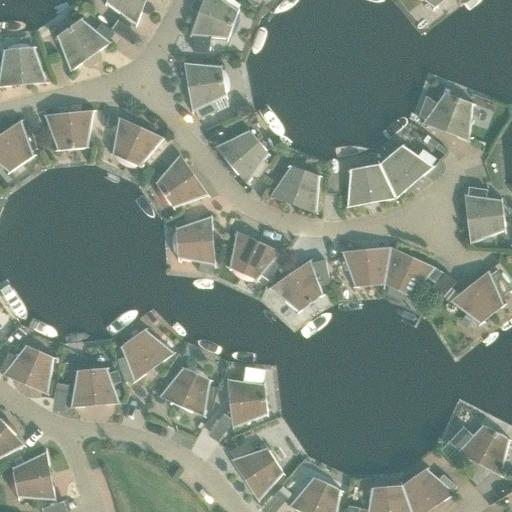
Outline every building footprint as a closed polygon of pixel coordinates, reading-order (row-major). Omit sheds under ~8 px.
[(147,0),(107,0),(106,4),(137,26),(147,0)] [(223,0),(222,0),(203,0),(191,36),(195,36),(194,52),(209,54),(211,38),(228,39),(239,11),(237,10),(240,4),(234,0),(223,0)] [(423,0),(435,9),(445,0),(423,0)] [(111,43),(82,19),(57,37),(71,72),(111,43)] [(0,87),(47,83),(34,48),(4,50),(2,64),(0,63),(0,87)] [(222,67),(184,64),(193,112),(195,111),(199,120),(218,112),(213,103),(227,97),(222,67)] [(474,104),(445,93),(438,104),(427,97),(421,115),(426,120),(423,124),(469,142),(474,104)] [(88,148),(94,111),(45,116),(58,151),(88,148)] [(164,138),(119,118),(113,155),(140,168),(164,138)] [(34,156),(21,121),(0,135),(0,165),(10,173),(34,156)] [(269,154),(250,131),(216,147),(247,185),(252,178),(258,182),(271,162),(266,158),(269,154)] [(380,165),(396,199),(433,168),(431,166),(436,160),(423,151),(419,157),(403,146),(380,165)] [(209,196),(180,155),(156,184),(173,208),(209,196)] [(348,208),(396,199),(380,165),(351,170),(348,208)] [(319,176),(291,166),(270,197),(316,214),(319,176)] [(468,196),(465,195),(471,244),(506,231),(502,201),(487,198),(488,190),(470,187),(468,196)] [(216,266),(212,217),(176,229),(179,259),(202,263),(200,273),(210,275),(216,266)] [(281,253),(237,231),(230,268),(257,281),(262,275),(270,281),(283,261),(278,257),(281,253)] [(355,288),(385,285),(391,248),(343,252),(355,288)] [(391,248),(385,285),(412,298),(435,268),(391,248)] [(312,263),(311,260),(270,288),(299,313),(324,296),(320,286),(332,284),(327,260),(312,263)] [(511,289),(497,270),(491,275),(489,271),(450,302),(480,324),(504,306),(501,298),(511,289)] [(458,283),(448,275),(433,293),(443,301),(458,283)] [(175,354),(146,330),(122,347),(125,357),(118,360),(127,383),(134,380),(135,383),(175,354)] [(54,358),(27,346),(18,357),(9,353),(0,371),(5,373),(3,375),(48,395),(54,358)] [(229,368),(220,364),(215,376),(223,380),(229,368)] [(211,380),(184,368),(160,397),(205,418),(211,380)] [(120,404),(108,369),(78,371),(71,408),(120,404)] [(265,385),(228,380),(233,429),(269,415),(265,385)] [(0,459),(25,446),(0,418),(0,459)] [(510,440),(483,426),(473,436),(464,427),(450,442),(459,451),(457,453),(501,477),(510,440)] [(252,454),(246,443),(230,453),(234,460),(232,461),(259,502),(284,473),(268,449),(252,454)] [(56,501),(47,452),(13,469),(19,498),(56,501)] [(427,469),(403,486),(411,511),(429,511),(456,494),(453,492),(457,487),(444,475),(440,480),(427,469)] [(337,511),(341,491),(314,478),(290,507),(300,511),(337,511)] [(411,511),(403,486),(373,488),(368,511),(411,511)]
